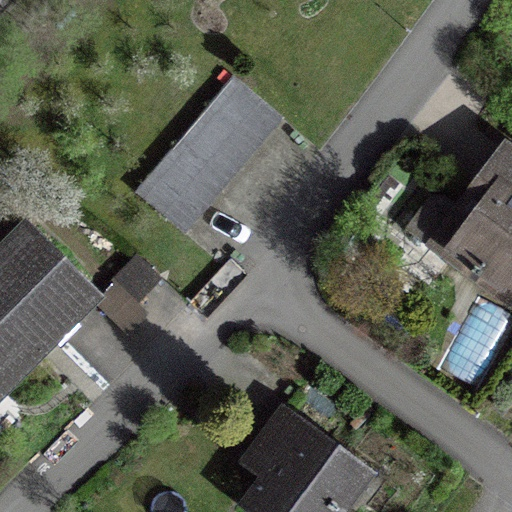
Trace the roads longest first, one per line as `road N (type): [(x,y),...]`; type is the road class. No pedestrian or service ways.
road 1 (residential): [(257,286),(462,0)]
road 2 (residential): [(0,511),(257,286)]
road 3 (residential): [(257,286),(511,474)]
